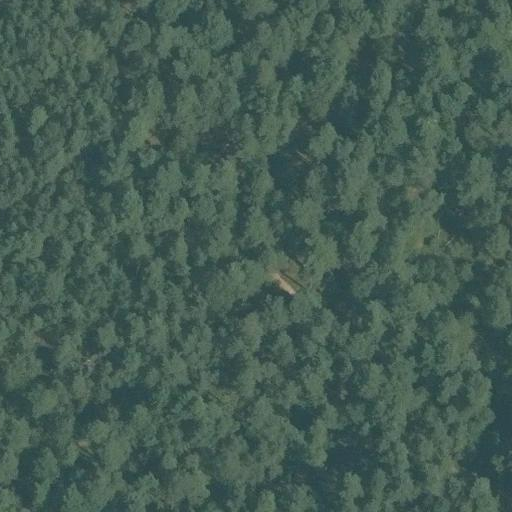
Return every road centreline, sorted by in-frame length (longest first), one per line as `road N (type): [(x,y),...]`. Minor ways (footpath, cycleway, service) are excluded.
road 1 (track): [(302,298),(190,120),(149,0)]
road 2 (track): [(493,511),(302,298)]
